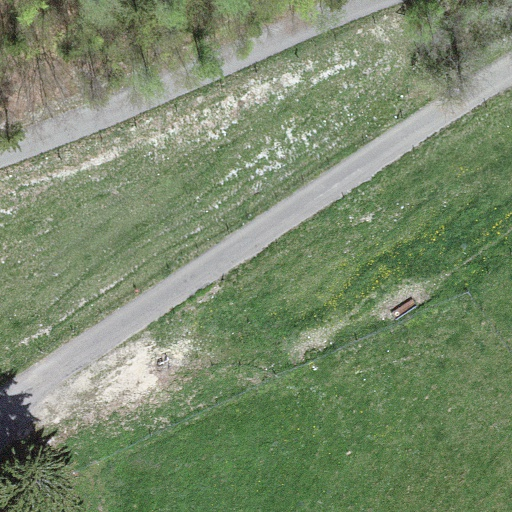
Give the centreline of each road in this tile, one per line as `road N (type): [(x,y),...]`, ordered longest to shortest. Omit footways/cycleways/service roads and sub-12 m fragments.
road 1 (unclassified): [(511,68),(0,409)]
road 2 (unclassified): [(0,145),(347,0)]
